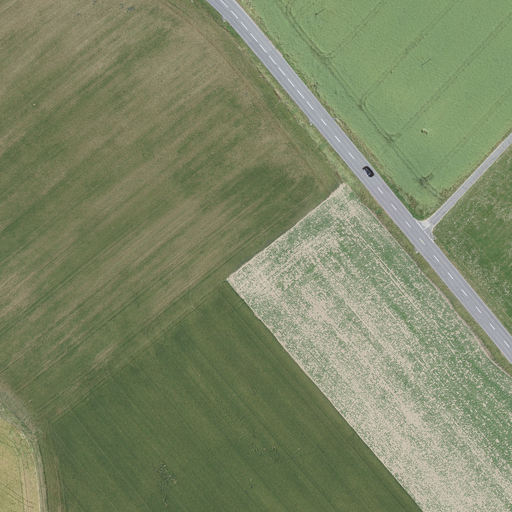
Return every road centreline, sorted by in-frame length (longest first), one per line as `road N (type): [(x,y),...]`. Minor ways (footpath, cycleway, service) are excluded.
road 1 (tertiary): [(418,236),(220,0)]
road 2 (tertiary): [(511,350),(418,236)]
road 3 (unclassified): [(511,137),(418,236)]
